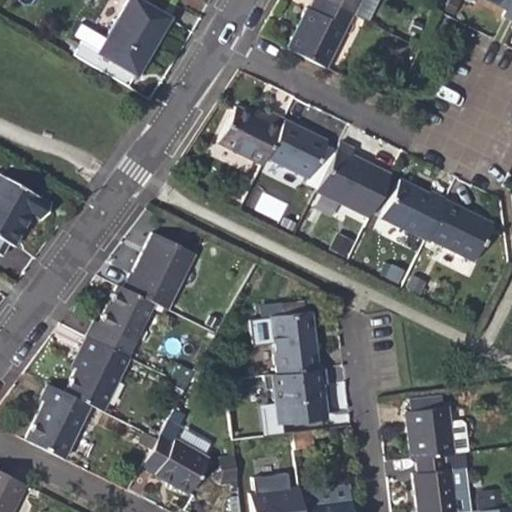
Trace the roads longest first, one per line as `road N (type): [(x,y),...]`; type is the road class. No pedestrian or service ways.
road 1 (residential): [(0,355),(218,42)]
road 2 (residential): [(218,42),(461,164),(491,101)]
road 3 (residential): [(376,511),(349,335)]
road 4 (residential): [(0,442),(129,511)]
